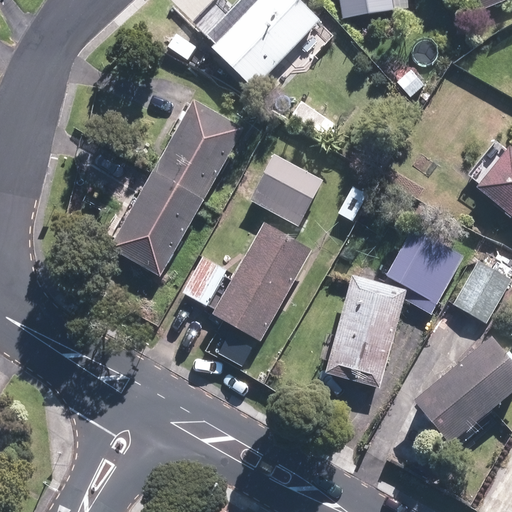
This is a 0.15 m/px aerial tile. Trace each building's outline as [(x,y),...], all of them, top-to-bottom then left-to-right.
[(217,0),(195,24),(260,86),(326,17),(307,0),(243,0),(231,13),(217,0)] [(341,0),(345,18),(411,8),(410,0),(341,0)] [(248,125),(198,98),(117,247),(166,275),(248,125)] [(337,124),(303,99),(293,113),(327,137),(337,124)] [(511,146),(480,185),(511,211),(511,146)] [(329,180),(278,151),(252,199),(303,227),(329,180)] [(354,222),(372,194),(354,183),(336,212),(354,222)] [(266,339),(317,246),(273,221),(221,314),(266,339)] [(433,313),(466,251),(416,224),(388,276),(358,267),(340,333),(326,329),(319,357),(331,361),(328,370),(385,385),(408,300),(433,313)] [(231,272),(205,257),(185,290),(211,305),(231,272)] [(511,280),(511,275),(480,258),(455,304),(489,323),(511,280)] [(511,389),(511,351),(492,331),(450,373),(448,371),(419,398),(460,440),(511,389)] [(266,353),(238,338),(229,355),(256,370),(266,353)]
